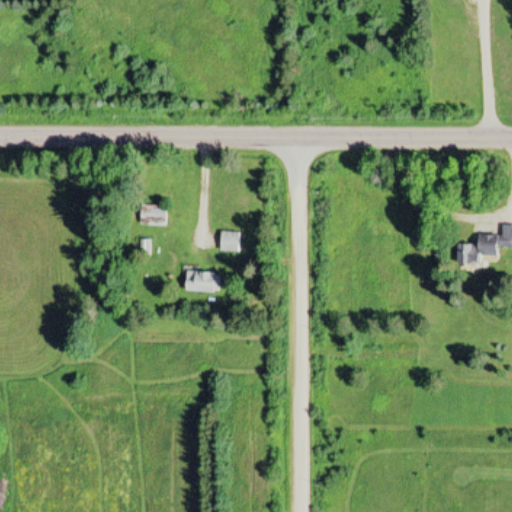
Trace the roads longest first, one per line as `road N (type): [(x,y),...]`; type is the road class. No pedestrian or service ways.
road 1 (residential): [(511,137),(0,136)]
road 2 (residential): [(300,511),(298,136)]
